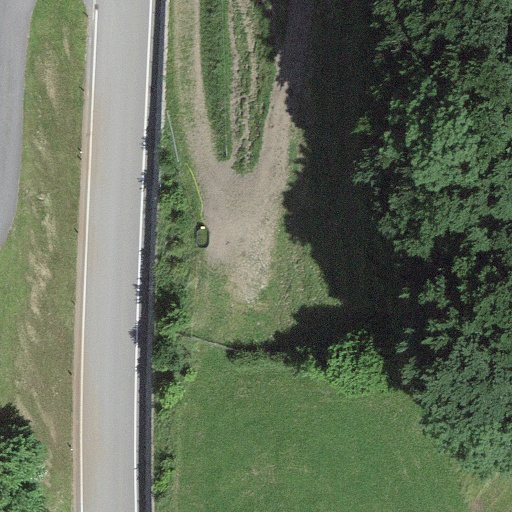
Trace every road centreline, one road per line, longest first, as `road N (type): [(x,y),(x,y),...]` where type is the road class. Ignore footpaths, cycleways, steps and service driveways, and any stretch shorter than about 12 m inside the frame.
road 1 (tertiary): [(120,0),(108,511)]
road 2 (track): [(19,0),(0,203)]
